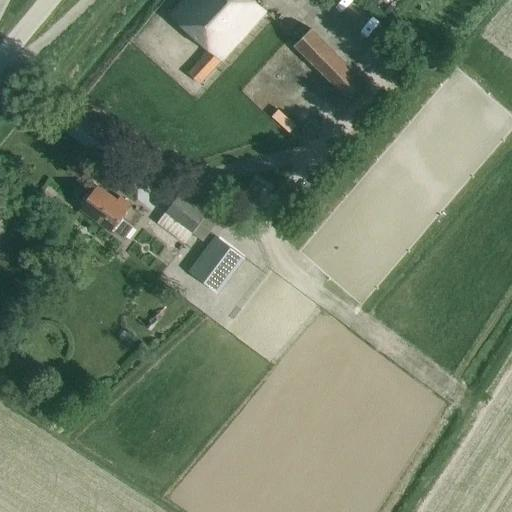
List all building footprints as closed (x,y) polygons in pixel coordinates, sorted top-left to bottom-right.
[(253,0),(182,0),(170,14),(208,49),(187,73),(196,82),(199,84),(266,11),(265,10),(253,0)] [(299,40),(294,45),(297,49),(346,98),(363,81),(310,28),(299,40)] [(299,63),(266,95),(306,137),(322,122),(289,88),(306,71),(299,63)] [(114,200),(96,186),(80,206),(122,237),(133,223),(132,222),(139,213),(129,205),(118,196),(114,200)] [(166,193),(147,189),(144,200),(163,205),(166,193)] [(191,233),(206,212),(180,192),(164,213),(191,233)] [(0,242),(15,218),(0,208),(0,242)] [(217,238),(191,273),(216,292),(243,257),(217,238)]
